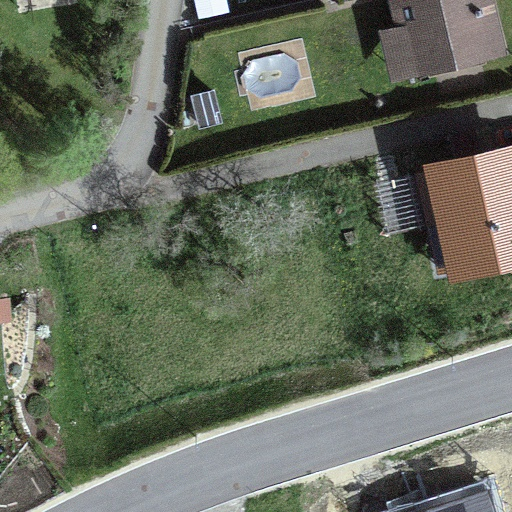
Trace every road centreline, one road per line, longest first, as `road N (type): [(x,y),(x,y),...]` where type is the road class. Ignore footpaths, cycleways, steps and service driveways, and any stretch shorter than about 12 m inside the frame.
road 1 (tertiary): [(137,511),(246,462),(511,376)]
road 2 (residential): [(165,0),(145,125),(132,150),(93,188),(0,216)]
